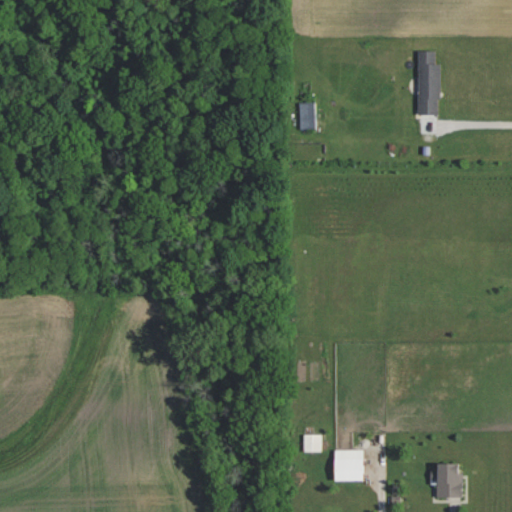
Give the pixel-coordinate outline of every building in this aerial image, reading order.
[(441,63),(436,63),(436,51),(420,51),(419,114),(440,114),(441,63)] [(316,129),(315,102),(300,103),(301,130),(316,129)] [(323,451),(322,434),(304,434),(305,452),(323,451)] [(336,450),(335,480),(364,481),(364,450),(336,450)] [(464,496),(463,473),(459,473),(459,463),(438,463),(439,471),(432,471),(432,484),(435,484),(435,480),(438,480),(438,496),(464,496)]
